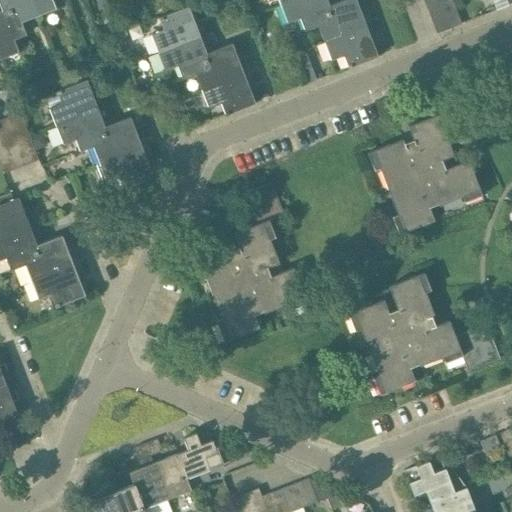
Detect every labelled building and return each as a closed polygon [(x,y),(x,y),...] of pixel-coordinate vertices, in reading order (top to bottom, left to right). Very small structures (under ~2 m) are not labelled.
[(22,23),(38,16),(31,0),(0,0),(0,5),(1,9),(15,4),(22,23)] [(31,0),(38,16),(56,9),(52,0),(31,0)] [(206,12),(212,9),(217,8),(215,5),(213,0),(205,0),(202,1),(206,12)] [(305,30),(318,25),(335,18),(330,5),(328,0),(293,0),(282,5),(288,22),(300,18),(305,30)] [(318,25),(324,41),(373,22),(369,13),(363,16),(357,0),(342,0),(330,5),(335,18),(318,25)] [(424,0),(428,11),(453,1),(452,0),(424,0)] [(154,18),(165,13),(160,1),(149,5),(154,18)] [(453,1),(428,11),(433,22),(457,12),(453,1)] [(0,57),(1,59),(19,52),(15,40),(26,35),(22,23),(15,4),(1,9),(0,9),(0,57)] [(151,34),(158,52),(207,33),(203,24),(197,26),(190,6),(159,18),(164,29),(151,34)] [(462,24),(457,12),(433,22),(437,34),(462,24)] [(117,24),(120,32),(127,29),(124,21),(117,24)] [(344,56),(349,68),(379,56),(370,34),(376,32),(373,22),(324,41),(332,61),(344,56)] [(116,30),(102,35),(108,51),(122,45),(116,30)] [(214,31),(207,34),(210,42),(217,39),(214,31)] [(182,77),(196,72),(212,66),(208,53),(205,46),(211,43),(207,33),(158,52),(165,70),(177,65),(182,77)] [(196,72),(203,90),(251,72),(247,62),(241,65),(233,43),(208,53),(212,66),(196,72)] [(309,60),(305,50),(295,54),(299,64),(309,60)] [(227,115),(255,104),(256,104),(248,83),(254,81),(251,72),(203,90),(210,108),(222,103),(227,115)] [(412,89),(417,104),(424,120),(408,126),(417,149),(408,152),(403,140),(373,151),(405,231),(434,220),(429,207),(438,203),(439,205),(480,190),(469,160),(446,169),(442,160),(454,155),(445,132),(439,115),(459,108),(446,75),(412,89)] [(95,100),(88,81),(88,80),(57,91),(62,104),(49,108),(56,126),(104,107),(101,98),(95,100)] [(80,152),(93,147),(110,140),(105,127),(103,120),(108,118),(104,107),(56,126),(63,144),(75,140),(80,152)] [(8,117),(17,141),(30,136),(20,112),(8,117)] [(0,120),(0,130),(6,145),(17,141),(8,117),(0,120)] [(93,147),(100,164),(148,146),(145,136),(139,138),(131,117),(105,127),(110,140),(93,147)] [(43,133),(31,138),(36,151),(48,146),(43,133)] [(30,136),(17,141),(27,164),(39,159),(30,136)] [(17,141),(6,145),(15,169),(27,164),(17,141)] [(0,147),(0,166),(3,174),(15,169),(6,145),(0,147)] [(152,155),(148,146),(100,164),(107,182),(119,177),(124,188),(154,177),(147,157),(152,155)] [(254,314),(263,310),(264,312),(305,296),(293,266),(270,275),(267,266),(279,262),(263,222),(284,214),(271,183),(237,196),(249,227),(233,233),(242,256),(234,260),(228,247),(199,258),(230,338),(259,327),(254,314)] [(0,240),(37,226),(34,217),(27,219),(18,197),(13,199),(10,193),(0,196),(0,240)] [(11,268),(23,263),(42,256),(37,244),(35,238),(41,236),(37,226),(0,240),(0,260),(7,257),(11,268)] [(64,234),(37,244),(42,256),(23,263),(30,281),(82,262),(78,252),(71,254),(64,234)] [(86,271),(82,262),(30,281),(37,299),(50,294),(55,307),(87,294),(79,274),(86,271)] [(354,310),(386,392),(415,381),(410,368),(419,364),(420,366),(461,350),(468,371),(500,358),(487,324),(455,336),(449,320),(426,329),(423,320),(435,315),(419,274),(389,286),(398,309),(389,312),(384,299),(354,310)] [(0,385),(11,381),(8,372),(2,374),(0,370),(0,385)] [(15,391),(11,381),(0,385),(0,420),(17,414),(9,393),(15,391)] [(0,449),(17,439),(7,424),(0,428),(0,449)] [(222,445),(215,448),(211,439),(200,443),(195,432),(182,437),(187,448),(176,453),(186,478),(210,469),(210,470),(222,466),(221,464),(228,461),(222,445)] [(481,439),(486,453),(500,448),(495,434),(481,439)] [(161,446),(158,437),(145,442),(150,454),(159,451),(161,446)] [(153,462),(150,454),(145,442),(133,446),(141,466),(153,462)] [(176,453),(153,462),(167,498),(191,489),(186,478),(176,453)] [(426,490),(430,501),(455,491),(467,486),(456,472),(449,475),(446,467),(434,471),(430,460),(405,470),(414,494),(426,490)] [(129,471),(144,511),(145,511),(144,507),(167,498),(153,462),(141,466),(129,471)] [(132,483),(111,491),(118,511),(144,511),(129,471),(127,471),(132,483)] [(317,501),(308,478),(296,482),(305,506),(317,501)] [(296,482),(284,487),(294,510),(305,506),(296,482)] [(511,485),(502,490),(506,499),(511,496),(511,485)] [(258,486),(245,491),(253,511),(265,511),(267,511),(261,495),(258,486)] [(467,486),(455,491),(430,501),(434,511),(472,511),(477,511),(467,486)] [(284,487),(273,491),(280,511),(289,511),(294,510),(284,487)] [(333,489),(324,492),(331,510),(339,506),(333,489)] [(89,511),(118,511),(111,491),(85,501),(89,511)] [(253,511),(245,491),(233,496),(239,511),(253,511)] [(280,511),(273,491),(261,495),(267,511),(280,511)]
